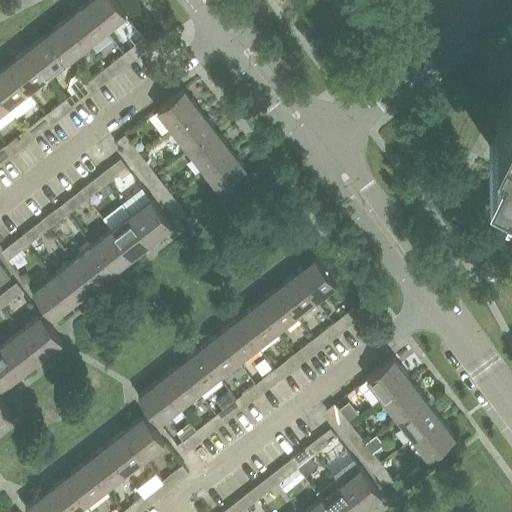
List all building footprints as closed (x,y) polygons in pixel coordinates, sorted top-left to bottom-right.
[(126,13),(115,0),(88,0),(85,2),(106,29),(126,13)] [(66,17),(87,44),(106,29),(85,2),(66,17)] [(46,33),(67,59),(87,44),(66,17),(46,33)] [(27,48),(48,74),(67,59),(46,33),(27,48)] [(130,48),(136,56),(151,45),(144,36),(130,48)] [(7,63),(28,90),(48,74),(27,48),(7,63)] [(117,72),(131,61),(124,52),(110,63),(117,72)] [(0,68),(0,94),(8,105),(28,90),(7,63),(0,68)] [(97,87),(112,76),(105,67),(90,78),(97,87)] [(78,102),(91,91),(85,82),(71,93),(78,102)] [(184,87),(157,108),(173,128),(199,107),(184,87)] [(0,111),(8,105),(0,94),(0,111)] [(58,118),(72,106),(65,98),(51,109),(58,118)] [(511,100),(511,103),(505,100),(499,114),(504,117),(489,147),(506,155),(508,150),(511,151),(511,100)] [(215,127),(199,107),(173,128),(188,148),(215,127)] [(38,133),(52,122),(46,113),(31,124),(38,133)] [(188,148),(203,167),(230,147),(215,127),(188,148)] [(12,139),(19,148),(33,136),(26,128),(12,139)] [(121,145),(126,152),(132,160),(140,153),(129,139),(121,145)] [(0,148),(0,162),(14,152),(7,143),(0,148)] [(203,167),(219,187),(245,166),(230,147),(203,167)] [(156,172),(145,158),(137,165),(147,179),(156,172)] [(114,162),(100,173),(107,182),(121,170),(114,162)] [(95,177),(81,188),(88,197),(102,186),(95,177)] [(171,192),(160,178),(152,184),(163,199),(171,192)] [(82,201),(75,192),(61,203),(68,212),(82,201)] [(151,197),(132,212),(152,239),(172,224),(151,197)] [(187,212),(176,198),(167,204),(178,219),(187,212)] [(56,208),(42,219),(49,227),(62,216),(56,208)] [(132,212),(112,228),(132,255),(152,239),(132,212)] [(43,232),(36,223),(22,234),(29,243),(43,232)] [(112,228),(92,243),(113,270),(132,255),(112,228)] [(22,247),(16,238),(2,250),(9,258),(22,247)] [(93,285),(113,270),(92,243),(72,258),(93,285)] [(336,283),(315,256),(295,272),(316,298),(336,283)] [(93,285),(72,258),(53,274),(73,300),(93,285)] [(0,282),(10,275),(0,261),(0,282)] [(316,298),(295,272),(275,287),(296,314),(316,298)] [(53,316),(73,300),(53,274),(33,289),(53,316)] [(10,286),(0,293),(0,302),(2,306),(17,294),(10,286)] [(296,314),(275,287),(256,302),(277,329),(296,314)] [(236,317),(257,344),(277,329),(256,302),(236,317)] [(360,315),(354,306),(339,317),(346,326),(360,315)] [(20,329),(41,355),(61,339),(41,313),(20,329)] [(257,344),(236,317),(216,333),(237,360),(257,344)] [(327,341),(340,331),(334,322),(320,333),(327,341)] [(20,329),(1,344),(22,371),(41,355),(20,329)] [(237,360),(216,333),(197,348),(218,375),(237,360)] [(307,356),(321,345),(315,336),(300,347),(307,356)] [(22,371),(1,344),(0,344),(0,384),(1,386),(22,371)] [(177,363),(198,390),(218,375),(197,348),(177,363)] [(281,363),(288,371),(302,360),(295,352),(281,363)] [(367,377),(382,397),(409,376),(394,356),(367,377)] [(158,378),(179,405),(198,390),(177,363),(158,378)] [(268,387),(282,376),(275,366),(261,378),(268,387)] [(382,397),(397,417),(424,396),(409,376),(382,397)] [(179,405),(158,378),(138,394),(158,421),(179,405)] [(241,393),(248,402),(262,391),(255,382),(241,393)] [(397,417),(413,437),(440,416),(424,396),(397,417)] [(0,397),(0,417),(10,410),(0,397)] [(222,408),(228,417),(243,406),(236,397),(222,408)] [(330,415),(336,422),(341,429),(350,422),(338,408),(330,415)] [(209,432),(223,421),(216,413),(202,424),(209,432)] [(143,414),(123,429),(144,456),(164,440),(143,414)] [(455,436),(440,416),(413,437),(428,457),(455,436)] [(189,448),(203,437),(197,428),(182,439),(189,448)] [(365,442),(354,428),(345,434),(356,449),(365,442)] [(123,429),(104,444),(124,471),(144,456),(123,429)] [(325,431),(310,443),(317,451),(331,440),(325,431)] [(104,444),(84,460),(105,487),(124,471),(104,444)] [(305,447),(290,458),(297,467),(311,455),(305,447)] [(380,461),(369,448),(361,454),(371,468),(380,461)] [(85,502),(105,487),(84,460),(64,475),(85,502)] [(285,462),(271,473),(277,482),(292,470),(285,462)] [(189,472),(182,464),(167,475),(174,484),(189,472)] [(340,482),(361,509),(381,494),(361,466),(340,482)] [(376,473),(388,488),(396,482),(384,467),(376,473)] [(61,511),(72,511),(85,502),(64,475),(44,490),(61,511)] [(265,477),(251,488),(258,497),(272,486),(265,477)] [(154,499),(169,488),(162,479),(148,490),(154,499)] [(340,482),(320,498),(331,511),(357,511),(361,509),(340,482)] [(61,511),(44,490),(25,506),(29,511),(61,511)] [(238,511),(252,501),(246,493),(232,504),(237,511),(238,511)] [(128,505),(133,511),(137,511),(149,503),(143,494),(128,505)] [(331,511),(320,498),(301,511),(331,511)]
